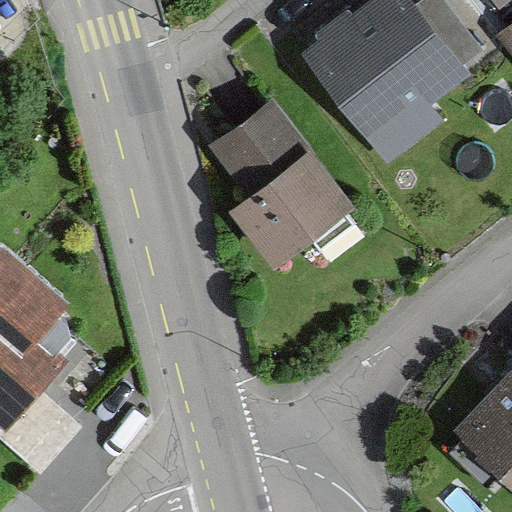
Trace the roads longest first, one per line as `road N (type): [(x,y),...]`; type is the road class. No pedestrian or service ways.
road 1 (tertiary): [(93,0),(127,88),(236,465)]
road 2 (residential): [(288,460),(399,344),(511,253)]
road 3 (residential): [(236,465),(142,498),(126,511)]
